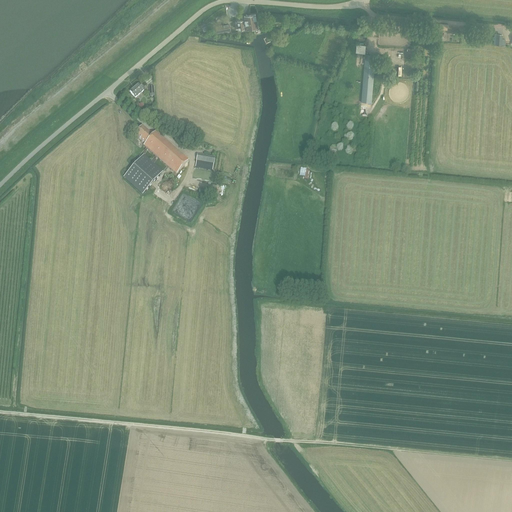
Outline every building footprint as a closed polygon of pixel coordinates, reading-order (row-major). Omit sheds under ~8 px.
[(258,26),(260,25),(259,20),(257,20),(255,14),(244,16),(246,29),(258,27),(258,26)] [(494,33),(494,44),(502,44),(503,34),(494,33)] [(356,53),(365,54),(366,47),(366,46),(364,45),(364,43),(358,43),(358,45),(357,45),(356,53)] [(365,54),(361,102),(372,103),(376,55),(365,54)] [(135,98),(139,94),(144,91),(139,85),(130,92),(135,98)] [(176,175),(189,161),(156,132),(153,136),(142,127),(135,135),(145,144),(143,146),(176,175)] [(198,155),(196,166),(201,167),(202,162),(214,165),(215,158),(198,155)] [(143,156),(124,178),(143,194),(162,172),(143,156)] [(307,169),(301,168),(300,177),(300,179),(305,180),(309,180),(311,171),(307,171),(307,169)]
